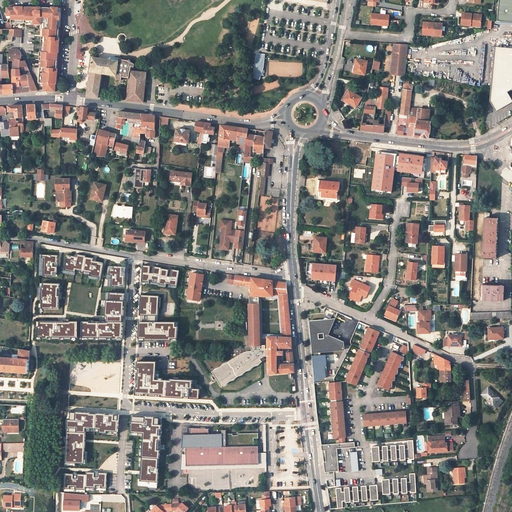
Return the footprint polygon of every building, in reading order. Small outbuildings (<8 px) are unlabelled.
[(511,23),(511,0),(498,0),(497,22),(511,23)] [(16,22),(24,22),(24,7),(16,7),(16,9),(8,9),(8,15),(9,15),(13,15),(13,18),(13,20),(16,20),(16,22)] [(38,8),(24,7),(24,22),(27,22),(27,21),(27,11),(38,11),(38,8)] [(38,11),(27,11),(27,21),(30,21),(30,23),(33,23),(33,24),(40,24),(40,23),(43,23),(43,29),(58,30),(58,26),(58,25),(60,23),(61,13),(58,13),(58,8),(52,8),(52,11),(42,11),(42,8),(38,8),(38,11)] [(480,26),(481,15),(462,13),(461,25),(480,26)] [(388,26),(389,15),(372,14),(371,24),(388,26)] [(443,24),(424,22),(423,32),(427,32),(427,35),(432,35),(433,35),(442,36),(442,35),(442,31),(443,24)] [(38,68),(38,83),(43,83),(43,91),(55,92),(55,84),(57,84),(57,75),(54,75),(55,71),(57,71),(58,69),(56,69),(56,53),(59,53),(59,44),(56,43),(57,40),(59,40),(59,38),(57,38),(58,30),(43,29),(40,29),(40,36),(38,36),(38,52),(39,52),(39,59),(39,68),(38,68)] [(408,45),(393,44),(390,74),(404,76),(408,45)] [(511,48),(493,48),(488,102),(494,112),(502,108),(510,104),(505,94),(510,91),(511,90),(511,48)] [(265,54),(256,53),(252,78),(260,80),(264,68),(265,54)] [(20,76),(20,70),(20,67),(28,67),(25,61),(23,61),(23,55),(22,55),(10,54),(7,54),(8,65),(9,68),(13,68),(13,76),(20,76)] [(119,59),(114,59),(114,57),(110,56),(106,59),(92,57),(89,81),(88,82),(87,85),(88,87),(87,96),(98,97),(101,73),(117,76),(116,78),(117,79),(118,80),(121,80),(121,79),(129,80),(127,100),(136,102),(143,102),(146,73),(132,71),(133,67),(134,67),(134,66),(134,65),(134,64),(133,63),(132,63),(128,59),(122,58),(119,59)] [(353,73),(364,75),(367,61),(356,59),(353,73)] [(28,75),(20,76),(21,87),(14,87),(14,94),(21,93),(30,92),(28,75)] [(31,75),(28,75),(30,92),(34,91),(38,91),(31,75)] [(13,76),(13,85),(8,85),(8,94),(11,94),(14,94),(14,87),(21,87),(20,76),(13,76)] [(173,80),(166,79),(165,87),(172,88),(173,80)] [(377,100),(376,108),(387,109),(387,105),(389,88),(379,87),(377,100)] [(410,108),(412,90),(403,89),(400,115),(409,116),(410,108)] [(362,98),(349,90),(343,100),(356,107),(362,98)] [(367,99),(364,113),(375,114),(376,108),(377,100),(367,99)] [(27,105),(28,119),(40,118),(44,118),(44,109),(43,110),(42,105),(42,104),(35,105),(27,105)] [(57,105),(55,104),(54,110),(56,110),(56,117),(62,118),(62,112),(63,105),(57,105)] [(15,118),(23,117),(22,105),(14,106),(8,106),(9,112),(15,111),(15,118)] [(88,108),(79,107),(79,116),(78,119),(77,119),(77,122),(83,123),(83,119),(95,120),(96,114),(88,113),(88,108)] [(416,117),(414,136),(421,137),(429,138),(431,122),(429,121),(430,110),(410,108),(409,116),(416,117)] [(120,117),(129,118),(129,124),(134,125),(134,127),(141,128),(141,114),(128,113),(118,112),(115,116),(120,117)] [(133,135),(132,138),(139,138),(140,133),(147,133),(147,138),(156,138),(155,116),(151,115),(141,114),(141,128),(134,127),(133,131),(133,135)] [(409,116),(409,118),(400,117),(398,135),(414,136),(416,117),(409,116)] [(128,125),(129,124),(129,118),(120,117),(116,128),(122,129),(123,125),(128,125)] [(10,135),(10,140),(12,139),(11,136),(19,135),(19,133),(18,124),(18,121),(16,121),(16,119),(12,119),(9,120),(8,121),(10,135)] [(373,131),(374,121),(366,120),(366,123),(362,122),(361,129),(366,130),(373,131)] [(384,133),(385,126),(378,126),(379,120),(374,120),(374,121),(373,131),(378,132),(384,133)] [(3,136),(10,135),(8,121),(3,122),(0,122),(1,130),(2,129),(3,136)] [(202,143),(202,142),(203,133),(204,133),(206,123),(197,121),(195,131),(199,132),(198,134),(200,134),(198,143),(202,143)] [(203,133),(202,142),(208,143),(210,134),(214,134),(215,127),(212,127),(213,124),(206,123),(204,133),(203,133)] [(221,125),(219,137),(231,139),(230,143),(238,143),(240,127),(230,126),(221,125)] [(244,128),(240,127),(238,143),(246,144),(248,134),(248,128),(244,128)] [(190,131),(177,129),(175,141),(188,143),(190,131)] [(105,158),(108,145),(111,133),(106,131),(100,130),(93,157),(105,158)] [(265,137),(264,147),(271,148),(273,132),(265,131),(265,134),(265,137)] [(113,147),(116,134),(115,134),(111,133),(108,145),(113,147)] [(244,161),(251,162),(252,162),(253,157),(251,157),(252,146),(254,146),(255,135),(248,134),(246,144),(244,161)] [(265,137),(262,136),(255,135),(254,146),(254,152),(263,153),(264,147),(265,137)] [(224,147),(230,147),(230,143),(231,139),(219,137),(218,144),(217,152),(223,152),(224,147)] [(145,147),(146,142),(139,141),(139,142),(139,144),(139,146),(138,146),(137,153),(143,154),(145,147)] [(371,143),(356,142),(355,165),(361,165),(365,166),(365,157),(368,157),(368,156),(369,156),(370,144),(371,143)] [(126,156),(129,146),(117,143),(115,150),(121,151),(121,155),(126,156)] [(369,156),(368,156),(368,157),(366,175),(379,176),(381,145),(370,144),(369,156)] [(466,155),(465,163),(465,166),(462,165),(461,171),(462,173),(462,177),(467,177),(467,174),(470,172),(470,167),(471,161),(476,162),(476,157),(477,156),(474,156),(470,156),(466,155)] [(435,158),(435,159),(431,158),(431,172),(444,173),(445,170),(446,171),(447,162),(441,161),(442,159),(435,158)] [(128,186),(135,187),(135,181),(135,177),(136,169),(136,168),(129,168),(128,186)] [(144,170),(144,169),(136,169),(135,177),(144,178),(144,170)] [(181,185),(191,186),(192,173),(172,171),(171,180),(182,182),(181,185)] [(365,186),(380,186),(394,187),(395,177),(389,177),(379,176),(366,175),(365,186)] [(422,179),(402,177),(402,186),(407,186),(407,191),(418,192),(418,187),(422,187),(422,179)] [(56,202),(71,202),(71,192),(70,192),(70,180),(56,180),(56,202)] [(339,190),(340,182),(320,180),(320,186),(323,186),(322,191),(322,197),(328,197),(328,195),(337,196),(338,190),(339,190)] [(91,199),(102,202),(106,185),(95,183),(91,199)] [(199,203),(193,203),(192,212),(198,213),(197,218),(203,218),(204,217),(211,218),(211,209),(206,209),(207,205),(199,205),(199,203)] [(114,205),(111,216),(132,217),(133,207),(114,205)] [(372,209),(372,213),(374,213),(373,218),(383,219),(383,214),(381,214),(382,210),(382,205),(373,205),(372,209)] [(474,230),(474,220),(468,220),(469,205),(459,205),(458,220),(466,220),(466,230),(474,230)] [(246,226),(247,210),(238,209),(237,225),(246,226)] [(489,212),(485,212),(483,257),(496,258),(498,218),(489,218),(489,212)] [(171,234),(175,234),(178,216),(167,214),(165,225),(164,233),(171,234)] [(235,243),(236,230),(231,229),(232,221),(221,219),(219,230),(222,230),(220,249),(229,250),(230,242),(235,243)] [(430,225),(429,231),(443,232),(444,228),(445,228),(445,221),(435,220),(435,225),(430,225)] [(42,231),(54,232),(56,223),(44,221),(42,231)] [(407,223),(407,233),(408,233),(408,243),(409,243),(408,246),(416,247),(417,243),(419,224),(407,223)] [(364,243),(366,228),(356,228),(355,242),(364,243)] [(135,242),(145,243),(146,232),(127,230),(127,240),(135,241),(135,242)] [(243,248),(245,233),(236,232),(234,247),(243,248)] [(327,238),(315,237),(314,245),(316,245),(316,252),(325,253),(327,238)] [(0,247),(1,247),(1,252),(9,251),(9,244),(6,241),(1,241),(0,241),(0,247)] [(29,242),(27,242),(26,249),(21,249),(21,257),(34,257),(34,247),(34,243),(29,242)] [(445,248),(435,248),(435,263),(444,264),(445,248)] [(467,268),(467,253),(456,252),(455,268),(456,268),(456,274),(465,274),(465,268),(467,268)] [(57,255),(43,254),(42,258),(44,258),(43,275),(53,276),(53,272),(56,273),(57,266),(48,266),(48,265),(47,265),(47,264),(48,264),(49,263),(57,263),(57,255)] [(74,256),(66,255),(64,270),(75,272),(76,269),(90,272),(90,274),(89,276),(101,278),(103,262),(96,261),(95,268),(91,267),(92,265),(93,260),(93,258),(85,257),(85,255),(77,254),(77,257),(76,261),(77,261),(76,263),(73,263),(74,256)] [(378,272),(379,256),(368,256),(366,271),(378,272)] [(416,280),(418,263),(408,262),(407,279),(416,280)] [(337,265),(307,263),(306,278),(312,278),(312,284),(317,284),(317,280),(319,280),(319,284),(328,285),(329,276),(331,276),(330,285),(335,286),(337,265)] [(150,266),(143,265),(142,281),(149,282),(149,280),(152,280),(151,282),(159,283),(159,284),(166,285),(166,284),(169,284),(169,285),(177,286),(179,270),(172,269),(171,277),(170,280),(167,279),(167,276),(169,269),(161,268),(161,267),(154,266),(153,272),(152,276),(150,275),(150,272),(150,266)] [(113,269),(109,269),(109,275),(111,275),(117,275),(117,276),(116,276),(116,277),(115,277),(115,278),(111,278),(111,286),(120,287),(120,285),(124,286),(124,276),(122,275),(122,266),(113,266),(113,269)] [(192,299),(199,300),(203,275),(192,273),(188,299),(192,299)] [(252,277),(236,275),(234,284),(241,285),(252,287),(252,295),(261,296),(274,297),(274,295),(280,296),(283,336),(268,336),(268,348),(268,355),(269,374),(273,374),(295,372),(286,283),(279,282),(273,281),(252,277)] [(352,280),(350,285),(353,286),(349,295),(360,300),(361,297),(362,294),(366,296),(370,287),(361,283),(354,280),(352,280)] [(59,283),(43,283),(43,288),(41,287),(41,299),(42,300),(42,308),(58,309),(59,295),(58,295),(58,288),(59,288),(59,283)] [(503,300),(504,285),(482,285),(481,300),(503,300)] [(89,321),(82,321),(82,337),(89,337),(89,339),(95,339),(95,337),(99,337),(99,339),(107,340),(107,338),(111,338),(111,340),(118,340),(118,338),(122,338),(124,306),(122,306),(122,301),(124,301),(123,301),(123,293),(107,292),(105,321),(93,321),(93,322),(89,322),(89,321)] [(160,296),(141,295),(140,315),(143,315),(142,322),(139,322),(138,338),(144,338),(144,340),(155,340),(155,338),(163,338),(163,340),(177,340),(178,322),(158,321),(156,321),(156,315),(158,315),(160,296)] [(247,352),(214,372),(223,387),(264,362),(262,359),(268,355),(268,348),(268,346),(266,344),(265,344),(265,345),(263,345),(261,303),(260,303),(261,296),(252,295),(252,304),(250,304),(251,346),(255,347),(255,353),(253,352),(252,352),(250,352),(248,352),(247,352)] [(394,308),(398,301),(393,299),(385,314),(397,319),(400,311),(394,308)] [(423,310),(419,310),(419,317),(420,317),(420,323),(417,323),(417,333),(430,333),(430,322),(426,322),(426,320),(431,320),(431,310),(427,310),(423,310)] [(511,311),(471,313),(471,319),(511,318),(511,311)] [(324,321),(311,322),(313,352),(314,352),(315,353),(344,351),(344,343),(328,336),(332,328),(333,327),(333,326),(334,325),(334,324),(334,323),(334,322),(333,321),(332,320),(331,320),(330,320),(329,320),(328,320),(327,321),(326,322),(324,322),(324,321)] [(64,321),(39,321),(39,326),(37,326),(37,337),(41,337),(41,339),(48,339),(48,337),(52,337),(52,339),(60,339),(60,337),(64,337),(64,339),(71,339),(71,337),(77,337),(77,321),(69,321),(69,322),(64,322),(64,321)] [(363,340),(360,346),(361,346),(371,351),(372,351),(373,348),(374,345),(375,345),(376,342),(375,341),(377,338),(378,339),(379,335),(378,335),(379,332),(369,327),(366,333),(363,340)] [(489,339),(504,339),(503,328),(488,328),(489,339)] [(462,335),(459,335),(458,333),(451,333),(451,335),(448,335),(448,339),(448,346),(462,346),(462,335)] [(408,353),(408,347),(403,345),(400,353),(405,355),(408,353)] [(413,348),(414,355),(425,354),(426,350),(415,345),(413,348)] [(360,348),(359,351),(358,351),(358,356),(357,356),(355,359),(354,364),(353,364),(352,367),(351,367),(351,372),(350,372),(349,375),(348,375),(348,380),(357,384),(358,381),(358,380),(358,379),(359,380),(361,377),(362,373),(361,373),(362,371),(363,372),(364,369),(365,365),(365,364),(365,363),(366,364),(368,361),(369,357),(368,357),(369,356),(370,356),(371,353),(370,353),(361,348),(360,348)] [(0,370),(28,373),(29,350),(20,349),(20,358),(0,357),(0,370)] [(404,357),(392,352),(392,356),(391,359),(390,359),(389,362),(389,363),(388,366),(387,365),(386,370),(385,373),(384,372),(383,376),(384,376),(382,379),(381,379),(380,383),(381,383),(379,386),(390,390),(393,384),(395,377),(398,370),(401,364),(404,357)] [(315,381),(329,380),(327,355),(313,356),(315,381)] [(440,360),(438,360),(439,364),(440,364),(441,370),(450,369),(450,364),(450,361),(440,357),(440,360)] [(157,361),(137,361),(135,395),(183,398),(183,396),(189,397),(189,398),(197,399),(198,394),(199,394),(200,389),(196,389),(197,380),(179,379),(174,379),(170,379),(170,380),(162,380),(162,378),(158,378),(158,380),(155,379),(157,361)] [(441,382),(451,381),(450,369),(441,370),(441,382)] [(331,392),(330,392),(330,395),(330,396),(331,401),(342,400),(343,400),(342,396),(341,396),(341,394),(342,394),(342,391),(341,387),(341,386),(342,386),(341,382),(329,383),(329,387),(331,392)] [(423,388),(417,388),(418,398),(427,397),(427,388),(432,388),(431,383),(423,383),(423,388)] [(498,407),(503,401),(499,398),(499,397),(488,387),(482,395),(493,405),(494,404),(498,407)] [(447,424),(457,424),(457,416),(460,416),(460,407),(459,401),(448,402),(448,407),(448,412),(448,417),(447,417),(447,424)] [(343,438),(347,438),(346,434),(345,434),(345,431),(346,430),(345,427),(344,423),(346,423),(344,419),(344,416),(345,416),(344,412),(343,412),(343,409),(344,409),(343,405),(342,402),(331,403),(332,410),(332,417),(333,425),(334,432),(334,439),(338,439),(343,438)] [(400,412),(396,412),(397,423),(397,424),(401,424),(406,422),(405,411),(401,412),(401,413),(400,413),(400,412)] [(118,430),(119,415),(110,414),(110,415),(90,414),(90,413),(75,412),(71,412),(70,420),(70,427),(69,440),(66,440),(65,463),(84,463),(86,428),(99,429),(99,433),(107,433),(107,431),(118,432),(118,430)] [(363,427),(367,427),(367,428),(372,425),(372,426),(375,426),(375,427),(380,425),(381,425),(384,425),(384,426),(389,424),(389,425),(392,424),(393,425),(397,423),(396,412),(393,413),(393,414),(392,414),(391,413),(388,413),(384,414),(383,415),(383,413),(379,413),(375,415),(374,415),(374,414),(371,414),(367,415),(367,416),(366,416),(366,415),(362,415),(362,416),(363,426),(363,427)] [(162,417),(132,415),(130,432),(139,433),(143,433),(143,436),(142,449),(142,457),(140,484),(148,484),(148,485),(158,486),(159,468),(158,468),(159,458),(161,434),(162,417)] [(4,419),(4,423),(4,424),(3,424),(3,430),(13,430),(13,432),(19,432),(19,419),(4,419)] [(191,453),(192,466),(255,464),(255,451),(244,452),(244,447),(255,446),(255,437),(259,437),(259,432),(238,432),(238,434),(233,434),(233,432),(226,433),(226,429),(222,429),(222,433),(209,433),(209,428),(191,428),(191,448),(202,447),(202,453),(191,453)] [(444,436),(429,437),(429,442),(432,442),(432,446),(431,446),(431,453),(453,451),(452,444),(445,444),(444,436)] [(379,447),(371,448),(373,463),(380,462),(380,461),(383,461),(383,462),(389,461),(389,460),(392,460),(392,461),(397,461),(397,459),(401,459),(401,460),(406,460),(406,459),(409,458),(409,460),(414,459),(414,455),(413,440),(408,441),(408,449),(405,449),(405,445),(399,445),(400,450),(397,450),(396,446),(391,446),(391,450),(388,451),(387,446),(382,447),(382,451),(379,451),(379,447)] [(2,443),(2,451),(24,451),(25,442),(2,443)] [(339,444),(321,445),(322,451),(325,451),(326,462),(324,462),(325,470),(327,470),(327,472),(339,471),(337,448),(356,446),(356,442),(343,443),(339,444)] [(255,446),(244,447),(244,452),(255,451),(255,464),(260,464),(259,446),(255,446)] [(191,448),(187,448),(187,466),(192,466),(191,453),(202,453),(202,447),(191,448)] [(359,451),(352,452),(354,471),(361,470),(359,451)] [(432,468),(433,475),(428,475),(424,476),(425,484),(427,484),(427,491),(438,491),(437,481),(438,481),(437,468),(432,468)] [(465,468),(453,469),(454,483),(465,483),(464,477),(464,472),(465,472),(465,468)] [(69,486),(81,487),(80,489),(85,490),(85,487),(90,488),(90,485),(101,486),(101,488),(106,488),(107,473),(98,473),(98,479),(94,479),(95,472),(86,472),(86,474),(77,474),(77,481),(73,481),(73,474),(65,473),(64,489),(69,489),(69,486)] [(389,479),(382,479),(383,494),(390,494),(390,492),(393,492),(393,493),(399,493),(399,492),(402,492),(402,493),(407,493),(407,491),(411,491),(411,493),(416,492),(415,473),(410,474),(410,482),(407,482),(407,478),(401,478),(401,482),(398,482),(398,479),(393,479),(393,483),(389,483),(389,479)] [(342,488),(336,488),(338,508),(343,508),(343,501),(346,501),(346,502),(351,502),(351,501),(355,500),(355,502),(360,501),(360,500),(363,500),(363,501),(369,500),(368,499),(372,499),(372,500),(379,499),(378,485),(370,485),(371,488),(368,489),(367,485),(362,486),(362,489),(359,489),(359,486),(353,487),(354,490),(350,490),(350,487),(345,487),(345,490),(342,491),(342,488)] [(62,493),(61,511),(64,511),(63,511),(81,511),(82,502),(90,502),(90,494),(62,493)] [(4,496),(4,507),(13,507),(13,504),(21,504),(21,494),(14,494),(14,496),(12,496),(4,496)] [(286,502),(283,503),(283,506),(296,505),(295,497),(286,497),(286,500),(286,502)] [(270,499),(264,499),(261,499),(262,510),(270,509),(270,506),(272,506),(271,502),(271,499),(270,499)] [(178,511),(185,511),(189,508),(183,502),(179,503),(175,503),(171,503),(172,510),(176,510),(178,511)] [(156,504),(151,511),(163,511),(164,511),(168,511),(168,503),(156,504)]
